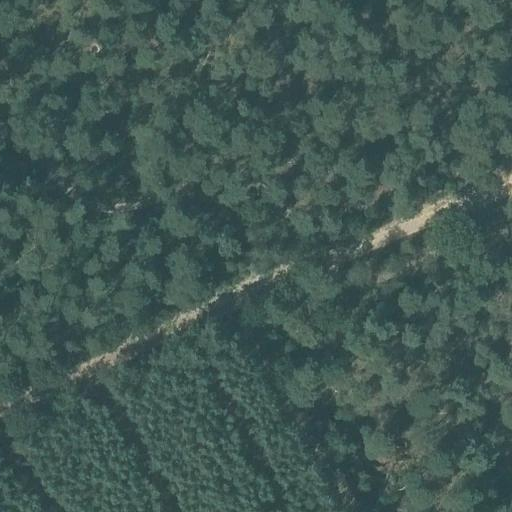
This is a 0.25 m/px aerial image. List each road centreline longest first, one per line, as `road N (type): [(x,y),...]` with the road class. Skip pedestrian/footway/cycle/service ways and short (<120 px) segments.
road 1 (track): [(328,263),(283,213),(244,200),(160,192),(81,206),(31,133),(0,120)]
road 2 (track): [(235,302),(0,412)]
road 3 (track): [(357,511),(235,302)]
road 4 (unknown): [(328,263),(352,282),(384,282),(511,227)]
road 5 (track): [(328,263),(511,187)]
